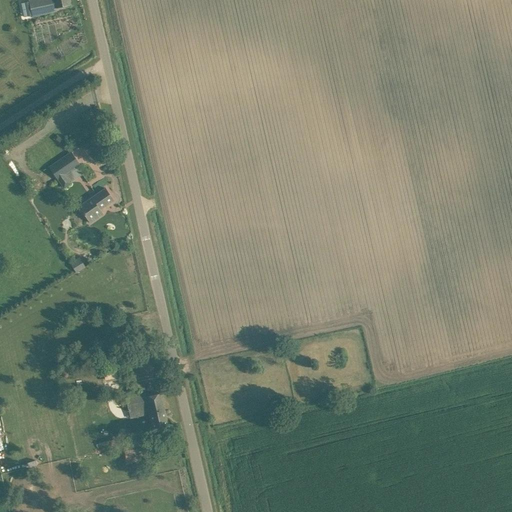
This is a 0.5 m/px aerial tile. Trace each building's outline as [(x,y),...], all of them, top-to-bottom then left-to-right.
[(69,0),(29,0),(33,16),(56,11),(55,8),(71,5),(69,0)] [(77,166),(80,164),(71,152),(49,167),(58,179),(64,187),(71,183),(65,175),(77,166)] [(114,199),(106,188),(79,206),(90,222),(103,213),(100,209),(114,199)] [(82,256),(71,262),(77,272),(87,266),(82,256)] [(92,345),(85,339),(74,352),(81,358),(92,345)] [(279,356),(288,354),(286,345),(277,347),(279,356)] [(126,399),(128,410),(129,414),(148,410),(153,430),(169,427),(161,393),(146,397),(145,395),(126,399)] [(144,441),(126,445),(129,461),(148,457),(144,441)]
